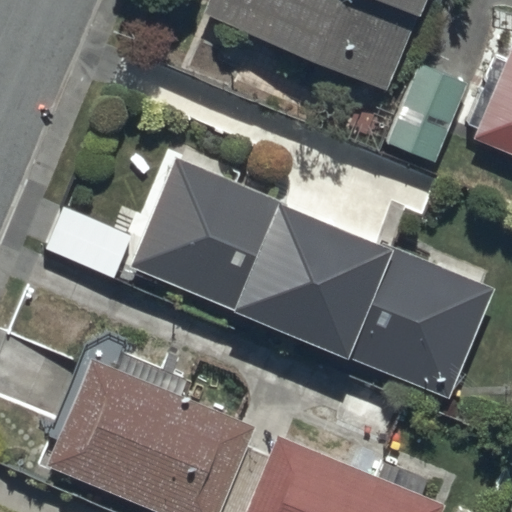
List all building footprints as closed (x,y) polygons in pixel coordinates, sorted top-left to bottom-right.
[(381,97),(419,0),(209,0),(200,25),(381,97)] [(511,41),(502,66),(493,63),(465,132),(472,135),(469,142),(511,159),(511,41)] [(464,83),(415,64),(383,148),(432,167),(464,83)] [(168,164),(124,274),(228,315),(226,321),(341,366),(342,362),(443,403),(487,294),(275,210),(276,207),(168,164)] [(88,362),(42,471),(139,511),(441,511),(442,510),(276,440),(268,458),(244,448),(251,431),(88,362)] [(350,390),(335,428),(383,447),(398,410),(350,390)]
